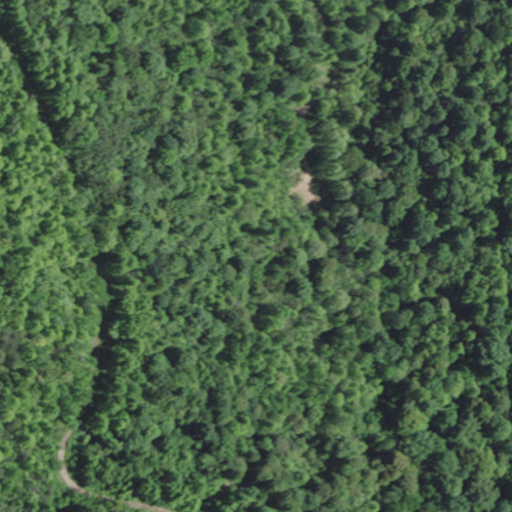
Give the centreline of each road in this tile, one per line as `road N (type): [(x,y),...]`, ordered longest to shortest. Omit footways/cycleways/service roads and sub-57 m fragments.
road 1 (track): [(0,36),(49,137),(87,246),(83,395),(62,440),(61,479),(169,511)]
road 2 (track): [(213,0),(254,75),(311,149),(317,246),(377,429)]
